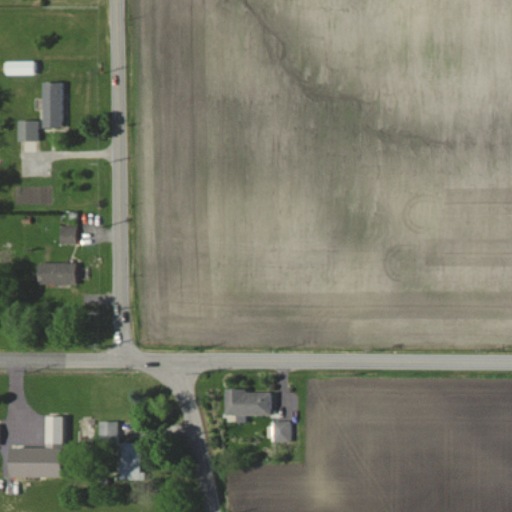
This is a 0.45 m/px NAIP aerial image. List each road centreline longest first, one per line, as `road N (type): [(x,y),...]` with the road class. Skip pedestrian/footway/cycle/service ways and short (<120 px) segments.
road 1 (residential): [(511,360),(0,358)]
road 2 (residential): [(123,0),(130,359)]
road 3 (residential): [(184,358),(214,511)]
